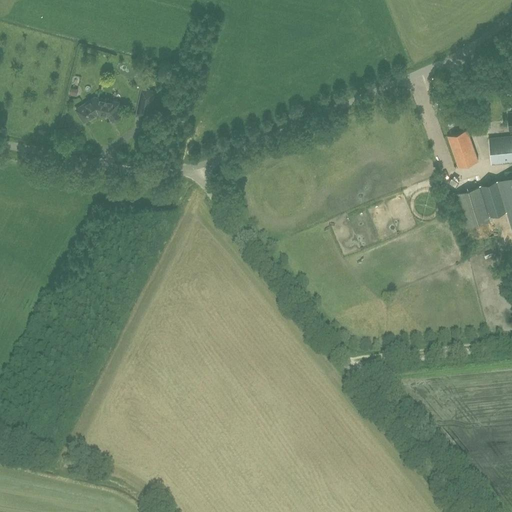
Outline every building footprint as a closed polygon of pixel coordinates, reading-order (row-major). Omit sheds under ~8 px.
[(142,89),(136,116),(148,118),(154,92),(142,89)] [(120,115),(120,114),(117,110),(119,105),(111,103),(112,101),(95,97),(76,110),(84,122),(89,119),(90,119),(94,117),(95,115),(98,113),(109,116),(111,119),(112,120),(112,121),(113,121),(114,121),(115,122),(116,122),(117,121),(118,121),(119,121),(119,120),(120,119),(120,118),(121,117),(121,116),(120,115)] [(511,111),(509,112),(510,129),(511,129),(511,135),(490,138),(492,164),(511,162),(511,111)] [(448,136),(458,167),(478,160),(467,130),(448,136)] [(511,176),(499,181),(511,224),(511,176)] [(456,194),(466,228),(492,220),(482,186),(456,194)]
